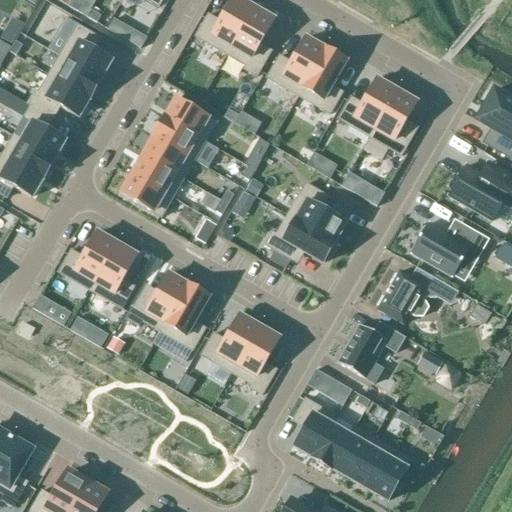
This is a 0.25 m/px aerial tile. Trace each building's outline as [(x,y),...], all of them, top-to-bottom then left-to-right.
[(142,0),(158,9),(163,0),(142,0)] [(208,17),(195,39),(227,57),(253,11),(234,0),(232,0),(219,23),(208,17)] [(72,1),(68,8),(78,14),(82,7),(72,1)] [(253,11),(227,57),(246,68),(244,72),(256,79),(271,53),(260,47),(274,23),(253,11)] [(90,12),(86,19),(97,25),(101,18),(90,12)] [(77,27),(60,58),(99,81),(100,80),(111,62),(93,51),(99,40),(77,27)] [(7,30),(1,40),(11,46),(17,36),(7,30)] [(136,34),(130,44),(140,51),(147,40),(136,34)] [(0,41),(0,67),(1,68),(9,54),(12,49),(0,41)] [(279,58),(267,80),(298,98),(325,52),(324,52),(304,41),(290,65),(279,58)] [(12,49),(9,54),(16,58),(22,47),(15,43),(12,49)] [(325,52),(298,98),(329,117),(342,95),(331,88),(346,63),(324,51),(324,52),(325,52)] [(60,58),(49,77),(89,100),(88,101),(89,101),(101,81),(100,80),(99,81),(60,58)] [(35,93),(27,106),(31,108),(31,107),(53,120),(59,109),(77,120),(88,101),(89,100),(49,77),(38,95),(35,93)] [(350,100),(338,121),(369,140),(396,94),(375,82),(361,106),(350,100)] [(486,109),(478,123),(491,131),(483,145),(511,161),(511,102),(494,92),(484,108),(486,109)] [(396,94),(369,140),(401,158),(413,136),(402,130),(406,123),(416,106),(396,94)] [(166,120),(165,121),(205,144),(216,124),(177,101),(166,120)] [(22,142),(22,143),(53,161),(54,160),(64,142),(46,131),(53,120),(31,107),(31,108),(24,120),(32,125),(22,142)] [(228,111),(223,120),(234,126),(239,117),(228,111)] [(241,115),(234,126),(244,132),(251,120),(241,115)] [(165,119),(152,140),(154,140),(194,163),(205,144),(165,121),(166,120),(165,119)] [(13,138),(2,157),(42,180),(41,181),(43,182),(43,181),(54,162),(55,161),(54,160),(53,161),(22,143),(22,142),(14,137),(13,138)] [(154,140),(143,158),(183,181),(194,163),(154,140)] [(248,168),(255,173),(261,162),(270,146),(259,140),(244,166),(248,168)] [(313,154),(306,167),(319,175),(327,162),(313,154)] [(0,196),(6,200),(13,189),(31,199),(41,181),(42,180),(2,157),(0,160),(0,196)] [(143,158),(133,177),(172,200),(183,181),(143,158)] [(466,168),(448,198),(491,223),(502,205),(511,210),(511,209),(511,179),(491,167),(489,166),(488,165),(487,166),(481,177),(466,168)] [(248,168),(242,179),(249,183),(255,173),(248,168)] [(133,177),(121,196),(161,219),(172,200),(133,177)] [(251,180),(244,192),(255,198),(262,187),(251,180)] [(366,185),(359,198),(377,209),(384,196),(366,185)] [(305,186),(287,218),(333,244),(334,243),(345,224),(321,210),(327,199),(305,186)] [(227,193),(221,203),(228,207),(234,197),(227,193)] [(242,194),(239,200),(250,207),(254,200),(242,194)] [(221,203),(215,213),(222,217),(223,215),(228,207),(221,203)] [(272,235),(265,247),(290,262),(297,251),(303,254),(322,265),(335,244),(334,243),(333,244),(287,218),(276,237),(272,235)] [(428,226),(411,255),(452,279),(453,277),(462,262),(473,268),(487,242),(463,228),(455,242),(447,237),(428,226)] [(200,231),(195,240),(205,246),(210,237),(200,231)] [(71,253),(58,275),(90,293),(116,247),(96,235),(82,259),(71,253)] [(511,249),(503,244),(495,259),(511,269),(511,266),(511,249)] [(116,247),(90,293),(121,311),(134,289),(123,283),(137,259),(116,247)] [(285,271),(290,262),(275,253),(270,262),(285,271)] [(378,310),(377,312),(379,313),(402,327),(409,315),(415,319),(422,318),(427,310),(423,303),(425,300),(436,300),(444,286),(416,270),(410,280),(401,275),(399,273),(398,275),(399,275),(378,311),(378,310)] [(142,294),(126,321),(138,328),(141,323),(160,334),(161,334),(187,288),(167,277),(157,294),(153,301),(142,294)] [(187,288),(161,334),(192,352),(205,331),(194,324),(208,299),(188,287),(187,287),(187,288)] [(39,298),(32,310),(42,316),(49,304),(39,298)] [(475,307),(469,318),(483,326),(490,315),(475,307)] [(213,336),(201,357),(232,376),(259,330),(238,318),(224,342),(213,336)] [(77,320),(70,332),(90,344),(98,332),(77,320)] [(360,327),(337,365),(374,386),(382,371),(374,366),(384,349),(396,355),(405,340),(381,325),(375,336),(373,335),(360,327)] [(259,330),(232,376),(251,387),(249,390),(261,397),(276,372),(265,366),(279,342),(259,330)] [(98,332),(90,344),(100,350),(108,338),(98,332)] [(113,341),(107,351),(117,357),(123,347),(113,341)] [(425,354),(419,365),(436,375),(442,364),(425,354)] [(333,382),(324,397),(342,408),(351,392),(333,382)] [(359,397),(355,404),(366,410),(370,403),(359,397)] [(305,401),(293,423),(304,430),(293,447),(312,458),(313,459),(331,428),(332,428),(337,419),(336,419),(305,401)] [(370,403),(366,410),(376,416),(380,409),(370,403)] [(400,414),(396,421),(406,427),(410,420),(400,414)] [(410,420),(406,427),(416,433),(417,432),(421,425),(410,420)] [(312,458),(311,459),(312,460),(331,471),(332,471),(332,470),(331,470),(349,439),(348,438),(332,428),(331,428),(313,459),(312,458)] [(349,439),(331,470),(332,470),(350,481),(373,441),(354,430),(353,429),(348,438),(349,439)] [(0,458),(11,439),(10,438),(9,440),(8,439),(0,434),(0,458)] [(11,439),(0,458),(0,494),(4,497),(0,503),(13,510),(27,485),(16,478),(28,458),(31,452),(13,442),(12,442),(13,440),(11,439)] [(373,441),(350,481),(369,491),(392,452),(373,441)] [(392,452),(369,491),(388,503),(411,463),(392,452)] [(41,493),(30,511),(70,511),(87,484),(85,483),(85,484),(67,473),(52,499),(41,493)] [(87,484),(70,511),(97,511),(106,496),(88,486),(89,485),(87,484)] [(307,511),(291,502),(285,511),(333,511),(325,507),(321,511),(307,511)]
